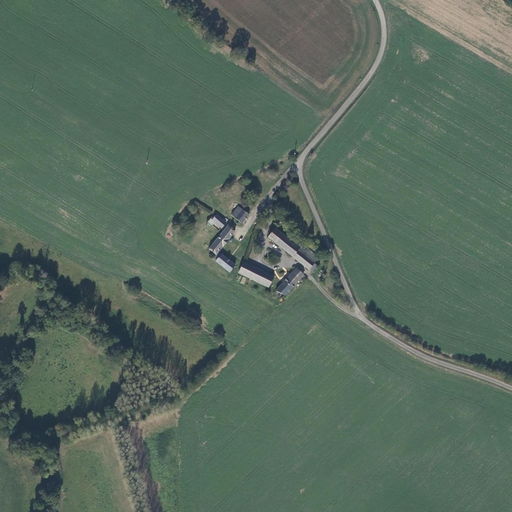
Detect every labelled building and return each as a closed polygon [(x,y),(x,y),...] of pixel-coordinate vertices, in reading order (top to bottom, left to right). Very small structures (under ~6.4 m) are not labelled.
[(242,223),(249,214),(248,214),(249,213),(250,212),(250,211),(250,210),(249,208),(247,208),(246,208),(245,209),(244,211),(239,206),(231,214),(242,223)] [(226,223),(224,222),(216,215),(212,220),(211,219),(208,222),(212,226),(215,222),(222,228),(226,223)] [(228,225),(221,233),(209,249),(218,257),(215,261),(229,272),(232,269),(235,265),(218,251),(235,231),(228,225)] [(267,237),(309,270),(309,269),(313,272),(317,266),(314,263),(319,257),(303,244),(304,243),(289,232),(285,237),(274,228),(267,237)] [(274,277),(243,262),(238,272),(268,288),(274,277)] [(275,291),(285,296),(303,275),(296,268),(275,291)]
